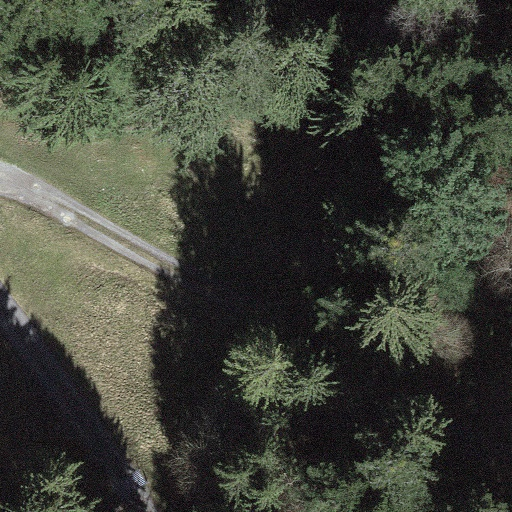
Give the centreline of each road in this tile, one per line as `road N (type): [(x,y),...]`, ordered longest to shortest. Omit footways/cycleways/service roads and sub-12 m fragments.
road 1 (track): [(511,455),(430,433),(30,200),(0,197)]
road 2 (track): [(0,319),(136,511)]
